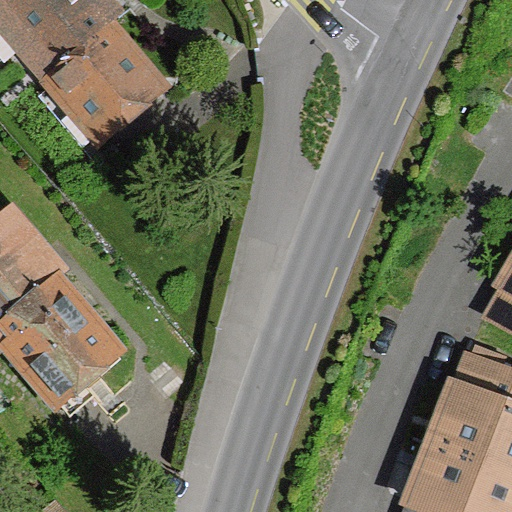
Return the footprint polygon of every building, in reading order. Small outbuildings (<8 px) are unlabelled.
[(12,0),(0,10),(0,20),(106,151),(182,90),(108,0),(12,0)] [(140,354),(15,208),(0,220),(0,348),(62,421),(140,354)] [(511,283),(491,319),(511,332),(511,283)] [(511,511),(511,363),(478,348),(414,511),(511,511)] [(78,511),(64,495),(45,511),(78,511)]
